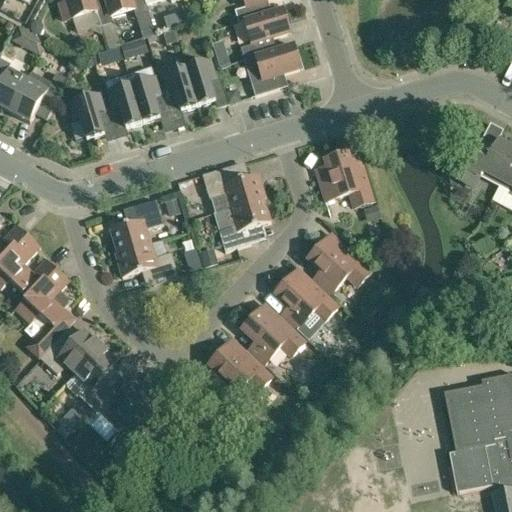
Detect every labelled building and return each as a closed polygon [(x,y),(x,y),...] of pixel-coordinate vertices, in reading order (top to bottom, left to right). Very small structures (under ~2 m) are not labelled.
[(111,19),(105,0),(97,0),(93,1),(92,0),(66,0),(67,4),(58,7),(63,24),(96,14),(101,29),(100,30),(105,46),(118,42),(111,19)] [(146,8),(143,0),(105,0),(111,19),(109,10),(132,3),(137,19),(149,15),(147,7),(146,8)] [(243,0),(246,10),(235,13),(239,25),(263,18),(259,6),(279,0),(243,0)] [(283,12),(263,18),(239,25),(239,26),(245,24),(252,47),(240,51),(244,63),(256,60),(268,56),(265,44),(290,36),(283,12)] [(226,68),(236,65),(229,43),(219,46),(226,68)] [(256,60),(263,83),(251,87),(255,99),(288,90),(284,77),(301,72),(294,48),(268,56),(256,60)] [(0,61),(0,78),(3,80),(0,86),(0,109),(10,115),(28,81),(9,71),(11,67),(0,61)] [(187,71),(199,109),(216,104),(213,96),(224,92),(219,76),(215,77),(211,64),(187,71)] [(199,109),(187,71),(163,78),(167,92),(163,93),(168,109),(179,106),(181,114),(199,109)] [(36,85),(28,81),(10,115),(30,126),(43,102),(55,108),(68,83),(56,76),(51,86),(39,79),(36,85)] [(155,80),(131,88),(143,126),(160,121),(158,112),(168,109),(163,93),(159,94),(155,80)] [(143,126),(131,88),(108,95),(112,108),(108,110),(113,126),(123,123),(126,131),(143,126)] [(113,126),(108,110),(104,111),(100,97),(69,107),(74,125),(81,123),(87,143),(105,138),(102,129),(113,126)] [(499,189),(511,164),(511,150),(498,143),(494,151),(481,144),(466,172),(499,189)] [(355,211),(373,205),(362,171),(352,174),(347,160),(349,159),(347,153),(339,156),(340,158),(326,162),(332,181),(320,184),(326,204),(351,197),(355,211)] [(511,164),(499,189),(511,196),(511,164)] [(230,212),(266,201),(259,178),(233,186),(228,171),(203,179),(210,203),(226,198),(230,212)] [(266,201),(230,212),(234,226),(218,231),(225,255),(251,247),(247,233),(271,225),(264,203),(266,202),(266,201)] [(116,257),(152,247),(147,232),(163,228),(156,204),(131,211),(135,226),(110,233),(117,256),(115,257),(116,257)] [(12,251),(25,236),(16,228),(3,242),(12,251)] [(40,250),(25,236),(0,263),(0,291),(1,292),(10,283),(24,296),(38,281),(24,268),(40,250)] [(358,289),(371,276),(345,251),(337,259),(326,249),(327,248),(323,244),(317,250),(319,251),(309,262),(322,274),(314,282),(330,298),(348,279),(358,289)] [(152,247),(116,257),(123,281),(149,273),(153,288),(179,280),(172,256),(156,261),(152,247)] [(214,250),(208,252),(201,254),(206,270),(219,267),(214,250)] [(76,323),(67,315),(53,302),(70,285),(55,270),(15,312),(30,327),(39,317),(52,330),(30,353),(40,362),(53,348),(76,323)] [(325,324),(338,311),(312,286),(304,294),(293,284),(294,282),(290,279),(284,285),(286,286),(276,297),(290,310),(281,319),(297,333),(315,314),(325,324)] [(292,359),(305,346),(279,322),(271,330),(260,319),(261,318),(257,314),(251,320),(253,322),(243,332),(257,345),(248,354),(264,368),(282,349),(292,359)] [(75,377),(102,349),(85,333),(66,353),(57,344),(40,362),(58,378),(67,369),(75,377)] [(102,349),(75,377),(84,385),(75,395),(93,411),(109,393),(100,384),(118,365),(102,349)] [(220,357),(210,368),(216,373),(207,382),(233,406),(242,397),(240,394),(248,385),(259,395),(272,382),(246,357),(238,365),(227,355),(228,353),(224,349),(218,355),(220,357)] [(511,511),(511,377),(481,384),(482,389),(444,397),(456,456),(449,457),(457,497),(493,489),(495,495),(492,496),(495,511),(511,511)] [(109,393),(93,411),(119,436),(154,398),(138,382),(119,402),(109,393)] [(171,414),(154,398),(119,436),(145,460),(162,442),(152,433),(171,414)]
